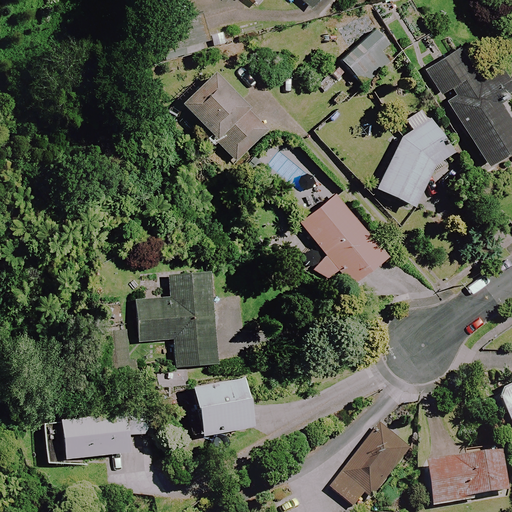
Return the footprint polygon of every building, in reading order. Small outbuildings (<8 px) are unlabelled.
[(223,0),(225,2),(226,0),(239,0),(250,11),(260,0),(292,0),(305,11),(315,0),(223,0)] [(203,43),(194,16),(163,26),(172,53),(203,43)] [(511,150),(511,128),(475,63),(434,86),(455,123),(480,169),(511,150)] [(264,132),(206,74),(173,107),(231,165),(264,132)] [(447,154),(425,124),(399,138),(370,190),(404,210),(430,167),(447,154)] [(379,259),(328,197),(294,225),(321,259),(308,269),(319,282),(333,271),(345,287),(379,259)] [(207,300),(205,275),(165,278),(167,299),(127,303),(131,344),(168,341),(171,368),(251,361),(249,342),(241,343),(237,297),(207,300)] [(121,363),(119,332),(97,334),(101,375),(129,373),(128,363),(121,363)] [(244,428),(237,380),(185,389),(193,437),(244,428)] [(511,387),(493,396),(511,436),(511,387)] [(147,411),(119,414),(35,422),(40,468),(88,463),(88,457),(123,454),(121,437),(149,434),(147,411)] [(404,452),(373,428),(325,489),(349,508),(361,494),(367,499),(404,452)] [(504,493),(496,453),(421,469),(429,508),(504,493)] [(286,511),(297,506),(289,493),(262,509),(264,511),(286,511)]
